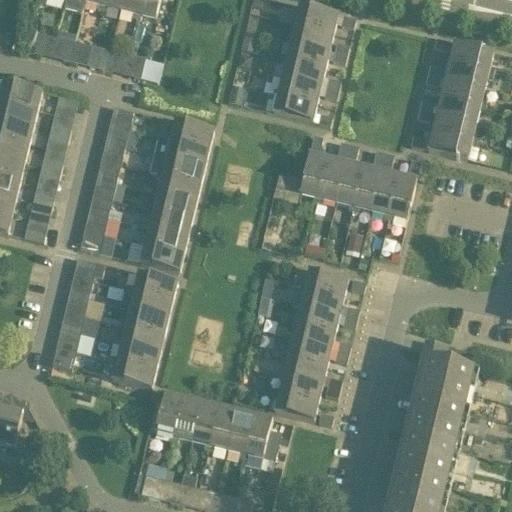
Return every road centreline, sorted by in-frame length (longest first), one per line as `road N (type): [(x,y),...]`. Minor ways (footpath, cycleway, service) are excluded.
road 1 (residential): [(357,511),(407,305),(427,296),(495,311),(511,303)]
road 2 (residential): [(30,389),(102,95)]
road 3 (residential): [(129,511),(104,505),(86,483),(30,389)]
